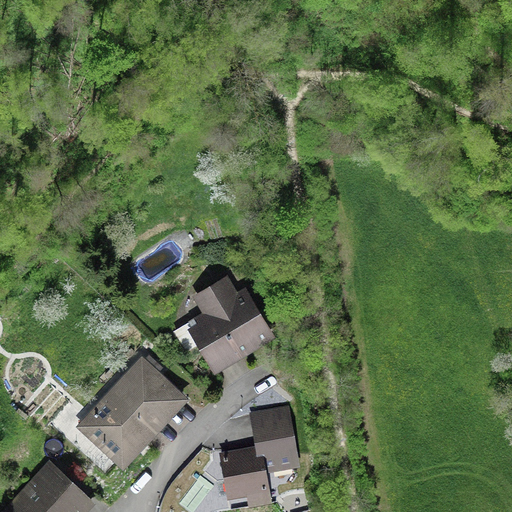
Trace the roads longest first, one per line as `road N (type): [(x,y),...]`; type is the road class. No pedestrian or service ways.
road 1 (track): [(307,73),(287,114),(289,143),(350,511)]
road 2 (residential): [(264,377),(177,446),(134,502)]
